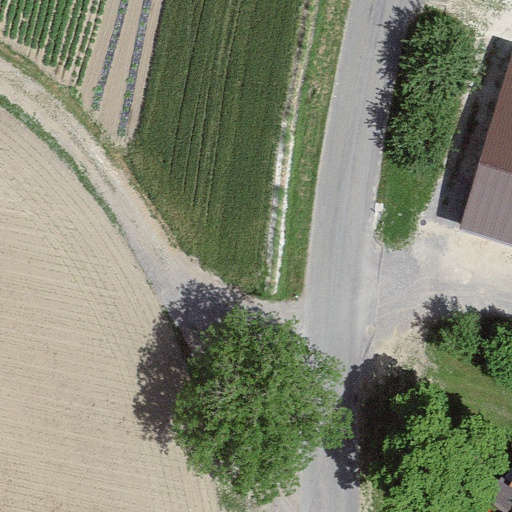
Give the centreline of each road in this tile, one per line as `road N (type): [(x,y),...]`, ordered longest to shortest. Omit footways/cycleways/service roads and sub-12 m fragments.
road 1 (tertiary): [(324,511),(328,252),(381,0)]
road 2 (track): [(511,286),(327,301)]
